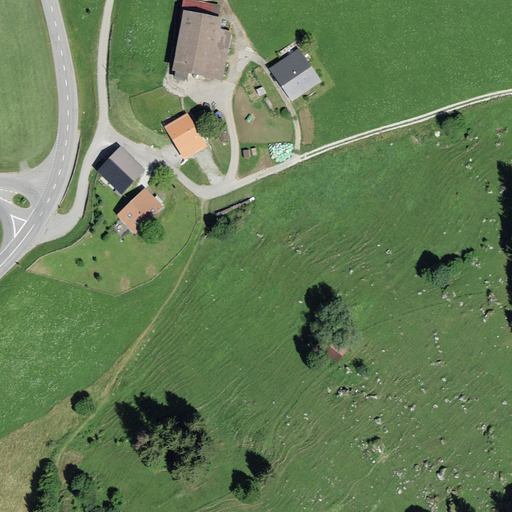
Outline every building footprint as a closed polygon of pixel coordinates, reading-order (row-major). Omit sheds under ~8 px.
[(221,18),(185,11),(174,69),(221,78),(230,33),(218,30),(221,18)] [(299,50),(272,69),(292,100),(320,81),(299,50)] [(188,114),(166,127),(184,158),(206,145),(188,114)] [(143,169),(121,148),(99,172),(121,192),(143,169)] [(162,206),(145,189),(119,214),(136,232),(162,206)] [(335,338),(324,350),(338,362),(348,350),(335,338)]
